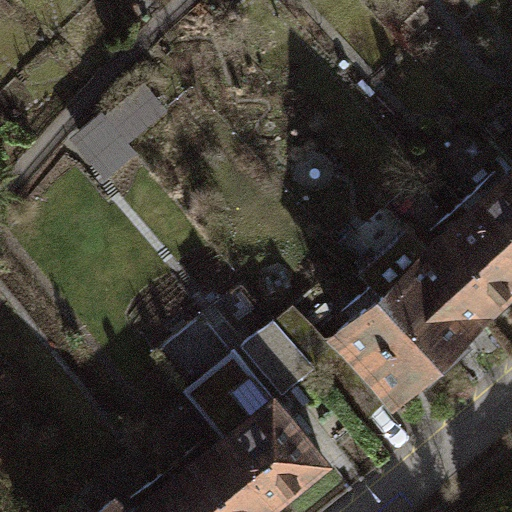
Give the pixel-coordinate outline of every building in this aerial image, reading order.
[(134,149),(172,115),(148,88),(108,123),(103,118),(74,144),(111,186),(142,158),(134,149)] [(511,160),(503,169),(511,178),(511,160)] [(511,178),(503,169),(458,210),(511,268),(511,178)] [(511,268),(458,210),(413,251),(479,323),(511,293),(511,268)] [(354,278),(368,292),(446,378),(470,356),(458,342),(479,323),(413,251),(399,236),(354,278)] [(292,310),(244,355),(285,399),(315,372),(366,427),(415,382),(427,396),(446,378),(368,292),(318,338),(292,310)] [(281,511),(328,473),(235,360),(188,398),(219,435),(281,511)] [(199,511),(279,511),(281,511),(219,435),(169,475),(199,511)] [(199,511),(169,475),(124,511),(199,511)] [(116,511),(104,496),(84,511),(116,511)]
